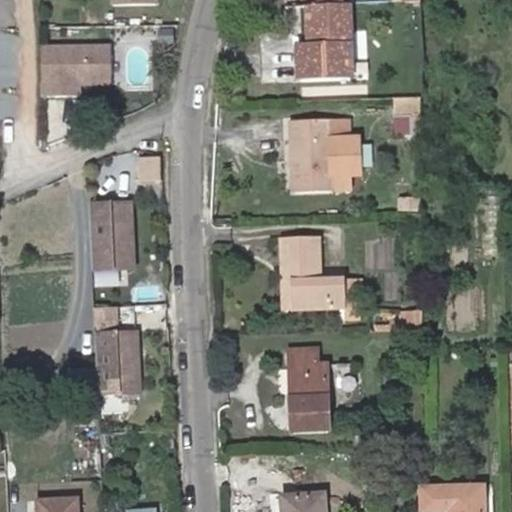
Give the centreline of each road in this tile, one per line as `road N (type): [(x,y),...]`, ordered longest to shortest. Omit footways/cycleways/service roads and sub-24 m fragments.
road 1 (residential): [(203,511),(189,109)]
road 2 (unclassified): [(189,109),(0,192)]
